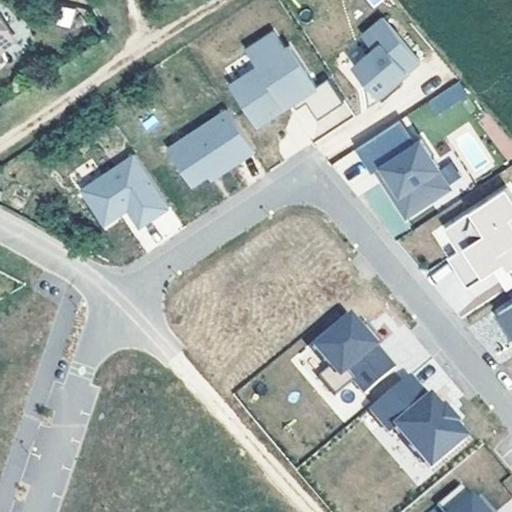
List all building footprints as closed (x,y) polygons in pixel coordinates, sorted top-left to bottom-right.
[(71,10),(73,0),(55,0),(54,5),(71,10)] [(383,0),(366,0),(371,8),(384,0),(383,0)] [(0,45),(12,36),(15,23),(0,1),(0,45)] [(374,40),(353,57),(382,93),(402,76),(397,69),(405,63),(407,65),(420,54),(385,9),(363,26),(374,40)] [(275,25),(249,41),(261,58),(233,77),(259,118),(277,106),(279,102),(293,92),(295,95),(299,101),(309,95),(320,112),(347,95),(331,71),(318,79),(291,38),(286,42),(275,25)] [(466,95),(459,84),(432,100),(439,112),(466,95)] [(279,102),(277,106),(295,95),(293,92),(279,102)] [(220,168),(257,144),(230,103),(171,141),(195,178),(211,168),(217,164),(220,168)] [(379,164),(385,160),(419,137),(404,113),(359,142),(375,167),(379,164)] [(419,137),(385,160),(402,187),(396,191),(409,211),(453,182),(441,164),(443,162),(424,134),(419,137)] [(144,222),(172,201),(137,148),(85,182),(107,216),(124,205),(122,202),(129,198),(131,201),(144,222)] [(379,164),(396,191),(402,187),(385,160),(379,164)] [(211,168),(214,172),(220,168),(217,164),(211,168)] [(511,189),(508,183),(445,224),(459,245),(449,251),(468,280),(504,257),(509,265),(511,262),(511,189)] [(511,301),(500,309),(511,328),(511,301)] [(354,333),(342,319),(305,350),(322,370),(310,380),(327,400),(345,385),(356,398),(387,372),(369,351),(373,347),(358,329),(354,333)] [(386,432),(419,402),(400,380),(361,413),(381,437),(386,432)] [(421,401),(419,402),(386,432),(421,474),(457,443),(446,430),(433,414),(421,401)] [(433,414),(446,430),(448,428),(435,412),(433,414)] [(489,511),(473,493),(463,480),(439,501),(448,511),(489,511)] [(499,511),(479,488),(473,493),(489,511),(499,511)]
